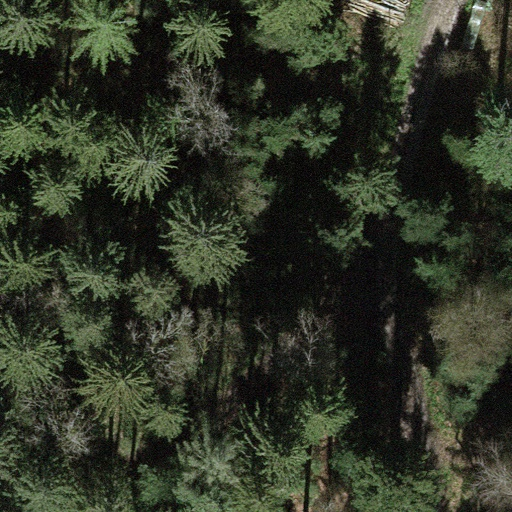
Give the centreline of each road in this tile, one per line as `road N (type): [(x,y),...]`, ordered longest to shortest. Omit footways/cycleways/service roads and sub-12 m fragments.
road 1 (track): [(463,0),(368,243),(421,511)]
road 2 (track): [(23,511),(120,472),(214,414),(275,357),(368,243)]
